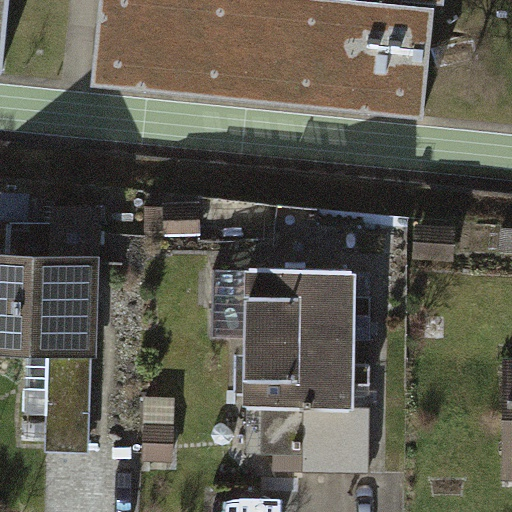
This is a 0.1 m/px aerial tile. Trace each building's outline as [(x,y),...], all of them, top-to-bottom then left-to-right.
[(15,0),(0,0),(0,74),(8,75),(15,0)] [(439,12),(318,0),(104,0),(96,86),(428,118),(439,12)] [(37,194),(6,194),(5,224),(37,225),(37,194)] [(211,206),(169,205),(168,242),(210,243),(211,206)] [(0,253),(0,361),(34,362),(33,415),(52,416),(51,456),(99,457),(107,211),(59,210),(58,256),(0,253)] [(213,339),(247,340),(352,342),(372,342),(373,299),(353,299),(354,271),(214,268),(213,339)] [(247,340),(246,410),(265,410),(264,455),(305,456),(305,473),(370,474),(372,364),(352,364),(352,342),(247,340)] [(181,402),(152,402),(151,464),(181,464),(181,402)]
